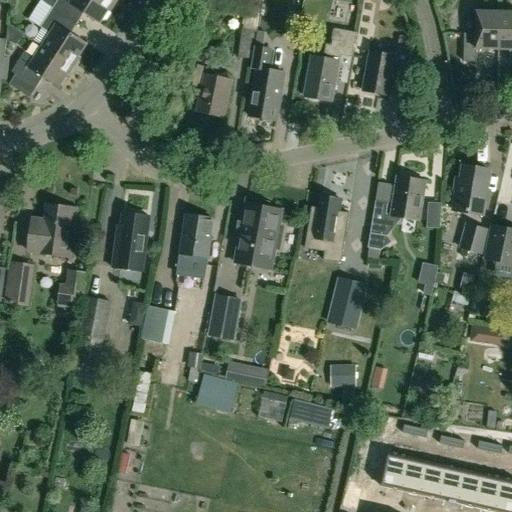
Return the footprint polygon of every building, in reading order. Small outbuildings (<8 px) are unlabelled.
[(56,0),(52,8),(77,23),(83,13),(98,22),(112,1),(111,0),(56,0)] [(207,0),(207,4),(259,13),(260,0),(207,0)] [(49,33),(41,46),(71,65),(85,43),(70,33),(77,23),(52,8),(40,26),(49,33)] [(476,50),(497,50),(498,12),(477,12),(476,34),(464,33),(463,62),(476,62),(476,50)] [(509,63),(511,62),(511,12),(498,12),(497,50),(510,50),(509,63)] [(255,29),(242,27),(237,59),(250,61),(255,29)] [(303,96),(331,101),(339,55),(352,58),(356,33),(334,29),(329,52),(325,51),(323,59),(310,57),(303,96)] [(248,116),(275,121),(283,73),(271,70),(274,50),(262,48),(264,33),(257,32),(250,70),(256,71),(248,116)] [(23,51),(11,71),(36,87),(42,77),(57,86),(71,65),(41,46),(33,58),(23,51)] [(407,73),(411,50),(396,47),(394,57),(369,52),(362,91),(388,96),(393,70),(407,73)] [(187,83),(197,86),(197,83),(201,84),(195,111),(222,117),(231,80),(200,73),(201,67),(191,65),(187,83)] [(495,82),(457,90),(459,103),(495,95),(495,82)] [(490,171),(462,166),(460,180),(456,179),(454,191),(456,191),(452,210),(482,215),(490,171)] [(418,220),(424,182),(396,177),(390,216),(418,220)] [(324,260),(342,263),(350,213),(340,211),(342,199),(322,196),(320,208),(313,207),(305,248),(325,252),(324,260)] [(267,208),(268,204),(247,200),(235,263),(270,270),(274,250),(279,250),(283,227),(279,226),(281,211),(267,208)] [(369,234),(368,249),(369,249),(368,259),(379,261),(380,251),(381,251),(391,243),(387,237),(382,236),(387,202),(375,200),(369,234)] [(44,221),(32,220),(28,252),(69,257),(74,224),(70,224),(72,209),(46,206),(44,221)] [(120,225),(117,225),(111,269),(141,273),(149,217),(121,213),(120,225)] [(213,219),(184,215),(176,274),(204,278),(213,219)] [(489,233),(465,226),(459,252),(482,258),(489,233)] [(511,231),(492,228),(487,250),(485,261),(511,266),(511,231)] [(34,267),(14,265),(9,305),(29,308),(34,267)] [(437,268),(430,266),(426,286),(424,294),(431,296),(437,268)] [(59,287),(56,308),(81,311),(86,276),(68,273),(66,287),(59,287)] [(368,286),(337,278),(326,323),(357,331),(368,286)] [(451,301),(467,306),(470,297),(455,292),(451,301)] [(240,301),(217,296),(209,337),(233,341),(240,301)] [(86,300),(78,338),(80,338),(102,343),(104,343),(112,305),(86,300)] [(511,315),(511,309),(490,305),(486,323),(509,328),(511,315)] [(147,308),(141,340),(169,345),(175,313),(147,308)] [(474,327),(472,342),(490,345),(492,330),(474,327)] [(98,368),(102,343),(80,338),(75,363),(98,368)] [(233,354),(231,369),(271,375),(273,360),(233,354)] [(145,363),(137,403),(149,405),(157,365),(145,363)] [(355,366),(336,366),(336,387),(355,386),(355,366)] [(208,370),(204,399),(238,404),(242,374),(208,370)] [(332,410),(294,401),(289,420),(327,430),(332,410)] [(404,425),(402,433),(413,436),(415,428),(404,425)] [(415,428),(413,436),(425,439),(427,431),(415,428)] [(440,436),(439,444),(450,447),(452,439),(440,436)] [(452,439),(450,447),(462,450),(464,442),(452,439)] [(479,441),(477,449),(489,452),(490,444),(479,441)] [(490,444),(489,452),(500,455),(502,447),(490,444)] [(388,454),(380,487),(401,492),(408,459),(388,454)] [(408,459),(401,492),(420,496),(427,463),(408,459)] [(427,463),(420,496),(438,500),(446,467),(427,463)] [(446,467),(438,500),(457,504),(464,471),(446,467)] [(464,471),(457,504),(476,508),(483,476),(464,471)] [(483,476),(476,508),(491,511),(494,511),(502,480),(483,476)] [(511,511),(511,482),(502,480),(494,511),(511,511)]
